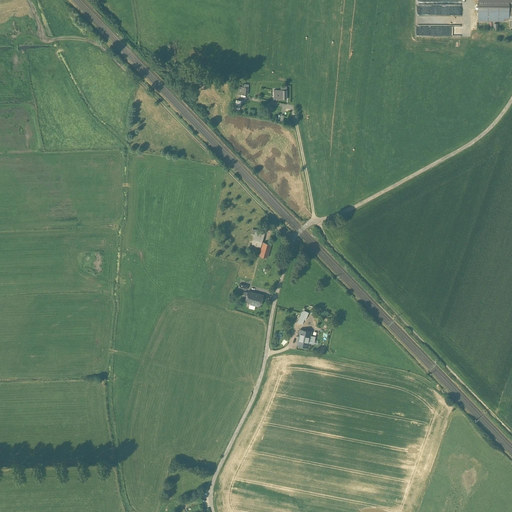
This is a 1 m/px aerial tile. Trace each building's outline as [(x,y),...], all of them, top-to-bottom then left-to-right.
[(511,0),(477,0),(478,22),(504,22),(504,19),(509,19),(509,20),(511,20),(511,29),(511,28),(511,0)] [(261,99),(263,83),(257,82),(255,98),(261,99)] [(274,90),(275,99),(286,99),(286,90),(274,90)] [(260,248),(265,232),(252,229),(251,233),(254,234),(251,245),(260,248)] [(259,255),(267,258),(271,245),(263,242),(259,255)] [(247,291),(244,302),(260,306),(263,295),(247,291)] [(298,322),(303,324),(308,312),(303,309),(298,322)] [(311,332),(299,330),(296,346),(308,348),(311,332)]
